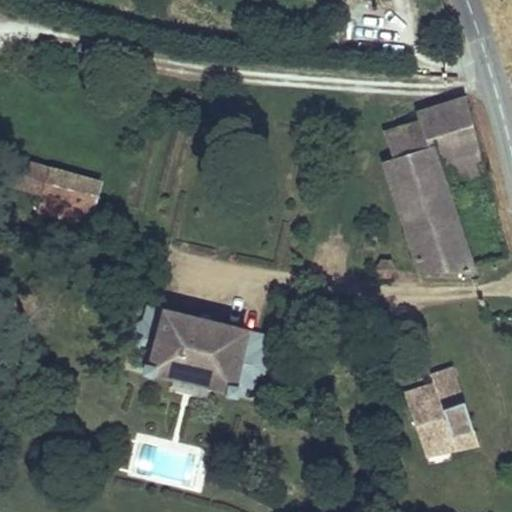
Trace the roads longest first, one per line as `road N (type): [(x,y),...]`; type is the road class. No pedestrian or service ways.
road 1 (unknown): [(490,78),(467,93),(441,96),(263,86),(0,26)]
road 2 (unknown): [(511,273),(438,286),(337,289),(112,243)]
road 3 (tertiary): [(511,159),(465,0)]
